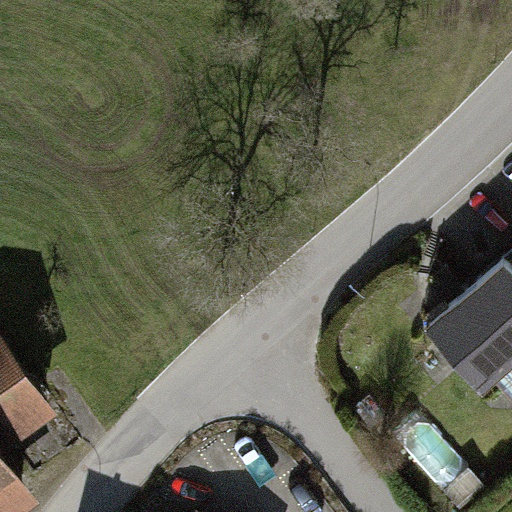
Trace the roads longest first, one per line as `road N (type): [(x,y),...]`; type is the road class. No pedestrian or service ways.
road 1 (unclassified): [(511,95),(251,351)]
road 2 (unclassified): [(251,351),(132,457),(84,511)]
road 3 (residential): [(375,511),(251,351)]
